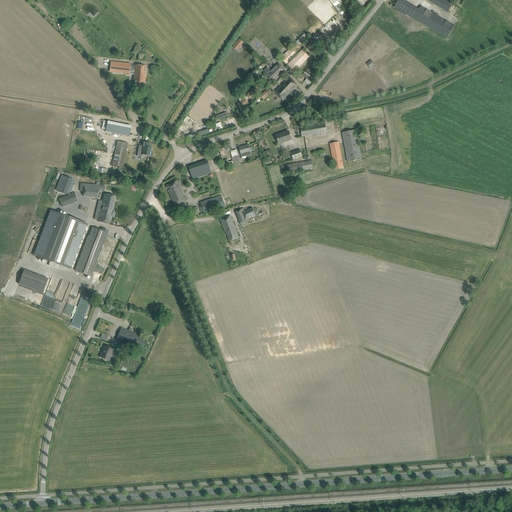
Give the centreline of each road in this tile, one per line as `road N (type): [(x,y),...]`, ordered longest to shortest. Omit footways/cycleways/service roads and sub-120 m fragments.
road 1 (residential): [(42,495),(53,416),(126,239),(164,173),(186,152),(292,110)]
road 2 (secondary): [(43,503),(511,468)]
road 3 (track): [(297,106),(429,83),(511,45)]
road 4 (unclassified): [(292,110),(381,0)]
